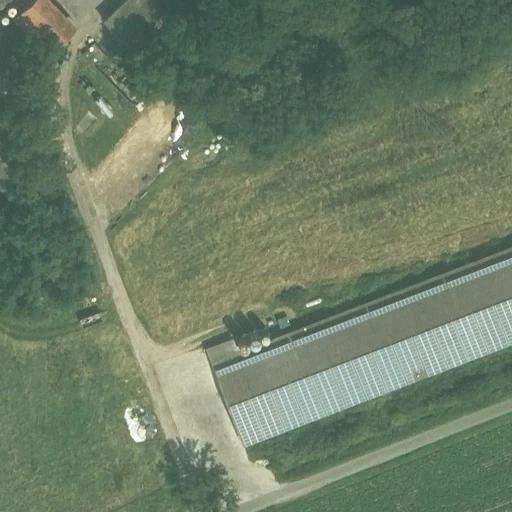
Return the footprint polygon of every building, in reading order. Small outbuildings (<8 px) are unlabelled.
[(68,34),(34,0),(30,0),(15,15),(50,51),(68,34)] [(124,0),(104,19),(136,52),(190,0),(124,0)] [(177,103),(144,130),(170,162),(203,135),(177,103)] [(43,170),(0,124),(0,182),(14,197),(43,170)] [(511,247),(213,355),(245,444),(511,348),(511,247)]
